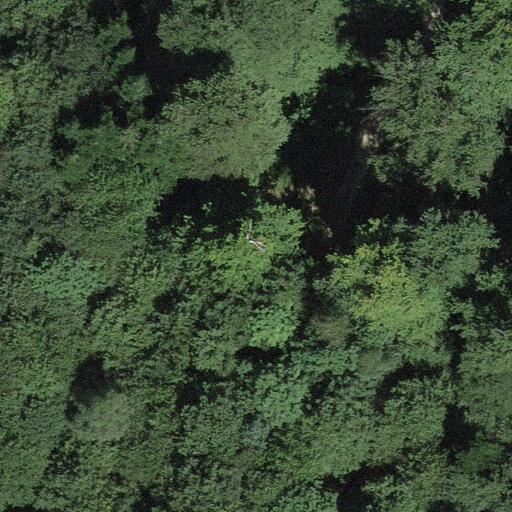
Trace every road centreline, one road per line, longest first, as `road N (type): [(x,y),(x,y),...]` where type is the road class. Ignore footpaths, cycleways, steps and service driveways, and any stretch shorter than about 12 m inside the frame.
road 1 (track): [(312,511),(297,456),(301,350),(335,226),(441,0)]
road 2 (track): [(375,135),(229,195),(143,254),(96,351),(46,511)]
